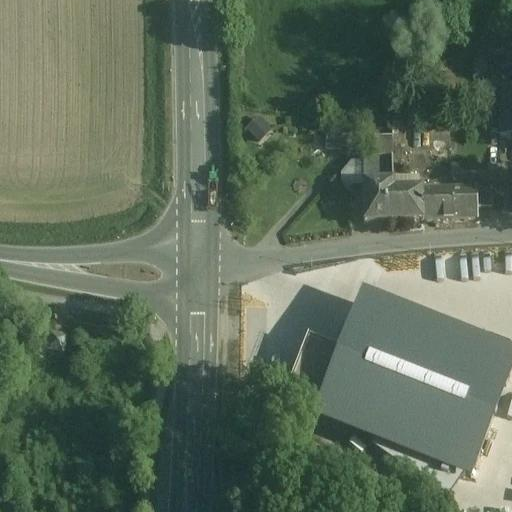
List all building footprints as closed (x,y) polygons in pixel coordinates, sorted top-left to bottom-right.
[(511,50),(487,49),(487,60),(511,62),(511,50)] [(511,90),(502,91),(500,138),(511,138),(511,90)] [(261,143),(274,132),(262,119),(249,130),(261,143)] [(393,160),(363,161),(364,227),(387,226),(387,225),(388,225),(387,185),(394,184),(393,160)] [(477,190),(394,193),(394,184),(387,185),(388,225),(423,224),(478,222),(478,210),(477,190)] [(491,209),(491,190),(477,190),(478,210),(491,209)] [(511,382),(511,358),(364,299),(315,423),(471,485),(511,382)]
